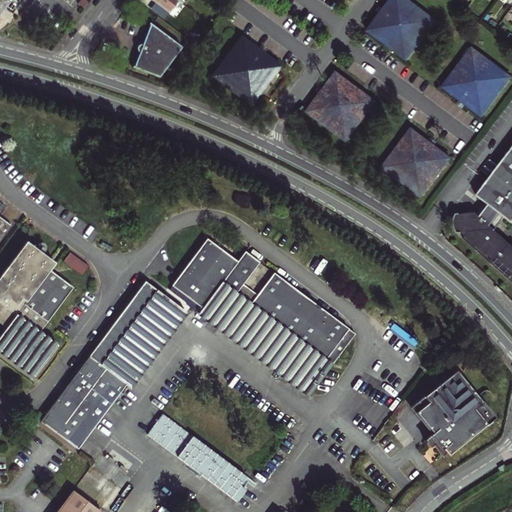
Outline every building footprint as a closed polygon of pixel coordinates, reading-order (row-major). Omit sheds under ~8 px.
[(0,0),(0,14),(10,2),(7,0),(0,0)] [(146,0),(144,4),(155,13),(160,7),(151,0),(146,0)] [(183,4),(177,0),(151,0),(160,7),(169,13),(173,8),(181,7),(183,4)] [(438,22),(409,0),(393,0),(369,32),(408,61),(438,22)] [(181,48),(151,25),(143,46),(142,46),(140,46),(139,47),(138,49),(137,50),(138,52),(139,54),(140,54),(135,68),(160,77),(181,48)] [(280,67),(241,37),(211,75),(250,105),(280,67)] [(511,78),(473,48),(443,87),(483,117),(511,78)] [(377,102),(338,73),(308,112),(347,141),(377,102)] [(452,158),(412,128),(382,168),(422,198),(452,158)] [(454,223),(454,228),(456,233),(458,235),(462,235),(465,238),(464,240),(511,284),(511,247),(496,233),(495,230),(504,219),(511,224),(511,223),(511,149),(509,154),(510,155),(503,165),(501,164),(476,197),(484,203),(475,214),(456,216),(454,221),(454,223)] [(0,240),(11,226),(0,217),(0,240)] [(355,334),(244,252),(237,262),(207,239),(171,286),(202,309),(199,314),(309,397),(355,334)] [(72,287),(48,270),(53,263),(29,245),(0,284),(0,323),(6,328),(0,335),(0,351),(34,377),(57,346),(39,332),(72,287)] [(81,275),(88,267),(70,252),(63,261),(81,275)] [(145,281),(40,422),(78,450),(126,385),(129,388),(186,312),(145,281)] [(430,435),(424,441),(430,448),(433,445),(442,457),(493,415),(456,370),(409,408),(430,435)] [(247,475),(161,412),(146,433),(232,496),(247,475)] [(115,489),(93,472),(85,483),(91,487),(90,489),(106,501),(115,489)] [(56,511),(99,511),(72,491),(56,511)]
